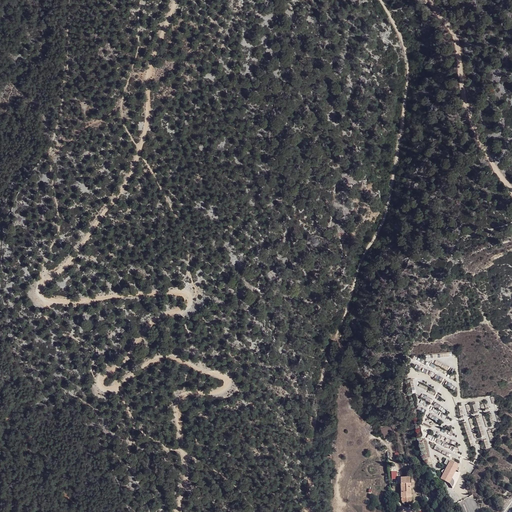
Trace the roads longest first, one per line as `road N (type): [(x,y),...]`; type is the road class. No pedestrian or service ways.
road 1 (track): [(175,0),(149,66),(145,123),(127,178),(66,264),(37,290),(45,301),(63,303),(174,292),(191,300),(139,335),(99,382),(112,389),(161,355),(226,378),(215,392),(176,397),(185,466),(177,511)]
road 2 (track): [(306,511),(325,364),(390,218),(400,159),(408,55),(384,0)]
road 3 (track): [(431,0),(457,43),(464,107),(484,159),(511,192)]
